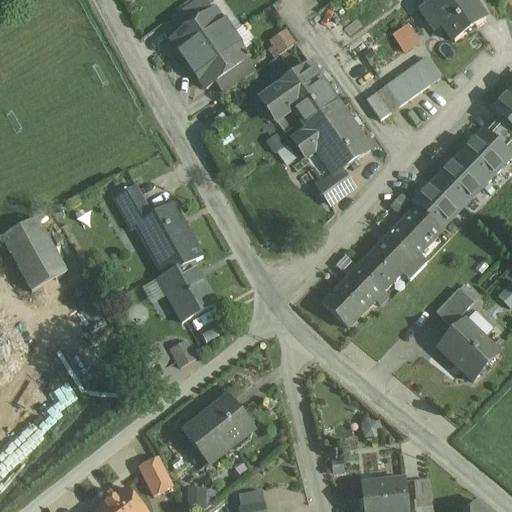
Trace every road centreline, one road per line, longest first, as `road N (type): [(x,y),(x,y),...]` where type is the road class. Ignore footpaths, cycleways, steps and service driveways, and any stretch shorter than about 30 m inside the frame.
road 1 (unclassified): [(511,54),(270,299)]
road 2 (unclassified): [(102,0),(270,299)]
road 3 (unclassified): [(279,316),(35,511)]
road 4 (unclassified): [(287,325),(510,511)]
road 5 (unclassified): [(287,325),(286,366),(319,511)]
